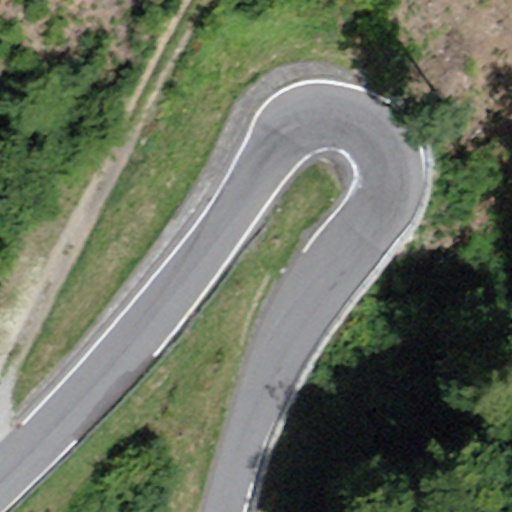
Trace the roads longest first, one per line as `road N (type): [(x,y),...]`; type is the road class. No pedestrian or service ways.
road 1 (residential): [(0,477),(177,292),(262,163),(302,126),(344,118),(380,138),(392,166),(385,204),(295,320),(226,511)]
road 2 (track): [(0,327),(17,279),(196,0)]
